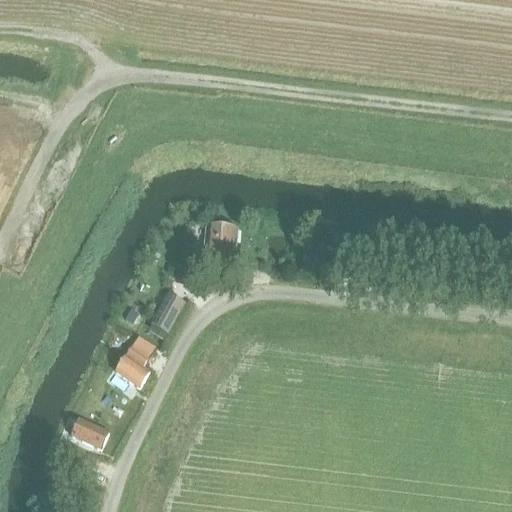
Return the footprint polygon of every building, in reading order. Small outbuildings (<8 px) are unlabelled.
[(195,256),(194,271),(233,274),(236,234),(206,232),(204,257),(195,256)] [(304,240),(300,273),(326,276),(330,244),(304,240)] [(168,298),(151,329),(168,338),(185,307),(168,298)] [(126,323),(132,327),(139,317),(132,313),(126,323)] [(143,373),(149,364),(133,353),(117,377),(141,392),(150,378),(143,373)] [(100,453),(108,436),(79,422),(71,440),(98,453),(100,453)]
